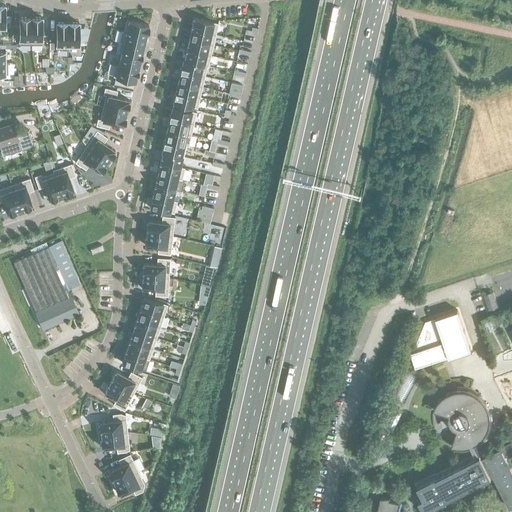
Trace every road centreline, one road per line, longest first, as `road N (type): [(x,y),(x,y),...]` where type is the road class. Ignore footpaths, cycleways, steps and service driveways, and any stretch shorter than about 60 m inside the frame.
road 1 (motorway): [(348,0),(231,511)]
road 2 (motorway): [(255,511),(371,0)]
road 3 (track): [(394,310),(437,188),(464,76)]
road 4 (residential): [(50,400),(95,361),(108,334),(125,189)]
road 5 (residential): [(125,189),(169,0)]
road 6 (residential): [(0,232),(125,189)]
road 7 (residential): [(104,511),(50,400)]
road 8 (residential): [(50,400),(0,291)]
